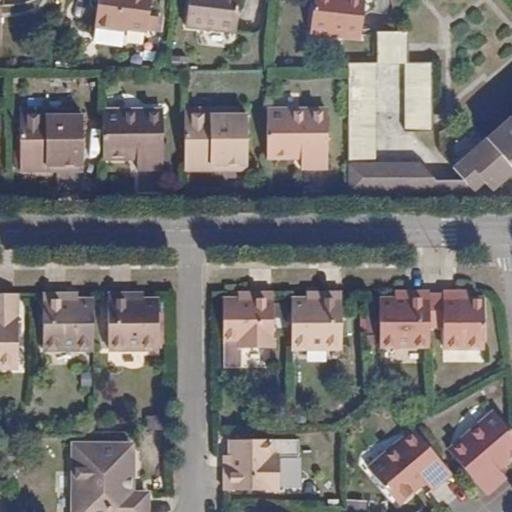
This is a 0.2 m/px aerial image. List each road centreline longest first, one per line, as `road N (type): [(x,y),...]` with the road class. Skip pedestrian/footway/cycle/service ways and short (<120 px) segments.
road 1 (residential): [(187,229),(511,229)]
road 2 (residential): [(187,229),(194,511)]
road 3 (residential): [(0,228),(187,229)]
